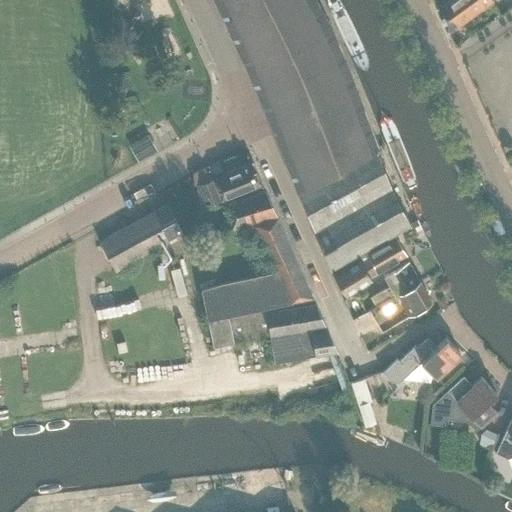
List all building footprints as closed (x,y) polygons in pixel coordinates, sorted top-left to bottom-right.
[(214,0),(246,69),(266,117),(297,192),(375,149),(378,147),(330,29),(314,0),(214,0)] [(449,0),(439,7),(450,31),(493,0),(449,0)] [(138,162),(155,151),(147,136),(130,147),(138,162)] [(375,149),(297,192),(329,270),(410,225),(390,188),(375,149)] [(204,206),(262,185),(252,163),(222,175),(227,189),(214,193),(208,180),(196,185),(204,206)] [(232,230),(246,226),(276,217),(265,191),(225,205),(232,230)] [(168,204),(99,242),(115,271),(157,248),(163,259),(187,246),(182,235),(184,234),(168,204)] [(276,217),(246,226),(266,271),(201,290),(208,321),(228,316),(240,314),(281,305),(307,299),(313,298),(276,217)] [(369,257),(376,270),(405,254),(395,237),(366,253),(369,257)] [(377,272),(376,270),(369,257),(361,262),(359,259),(332,274),(343,294),(370,279),(369,277),(377,272)] [(177,289),(187,286),(180,260),(170,263),(177,289)] [(374,306),(418,280),(407,261),(383,275),(389,286),(370,298),(374,306)] [(431,302),(418,280),(374,306),(368,309),(376,322),(386,316),(391,325),(431,302)] [(326,330),(325,327),(325,326),(315,304),(309,305),(307,299),(240,314),(228,316),(234,342),(269,336),(274,363),(337,352),(327,330),(326,330)] [(234,342),(228,316),(208,321),(213,346),(234,343),(233,342),(234,342)] [(460,355),(445,338),(434,348),(426,339),(417,347),(415,345),(399,361),(397,359),(382,372),(391,382),(399,383),(403,379),(429,383),(430,378),(433,376),(435,378),(460,355)] [(496,394),(481,377),(470,388),(461,378),(432,405),(430,425),(444,426),(445,418),(468,420),(477,430),(480,427),(496,412),(487,402),(496,394)] [(371,401),(364,378),(351,382),(365,427),(375,423),(369,402),(371,401)] [(511,419),(495,453),(507,459),(511,457),(511,419)] [(496,433),(486,429),(480,434),(479,443),(490,448),(496,433)] [(498,460),(490,459),(489,469),(497,470),(498,460)]
